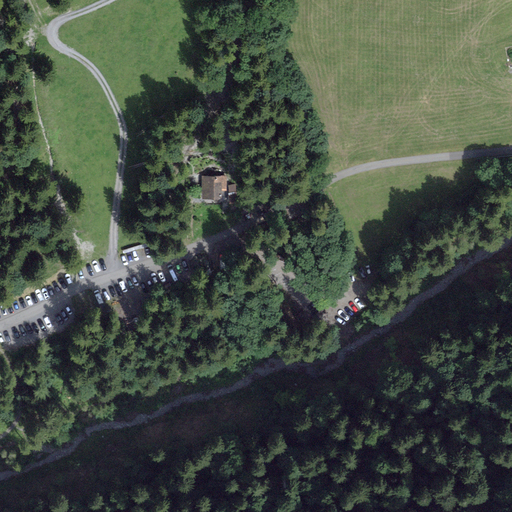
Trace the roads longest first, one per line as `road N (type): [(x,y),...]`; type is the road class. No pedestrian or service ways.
road 1 (unclassified): [(511,150),(373,165),(335,177),(186,251),(0,326)]
road 2 (track): [(109,0),(63,19),(50,34),(90,65),(122,125),(111,275)]
road 3 (track): [(333,311),(326,294),(222,233)]
